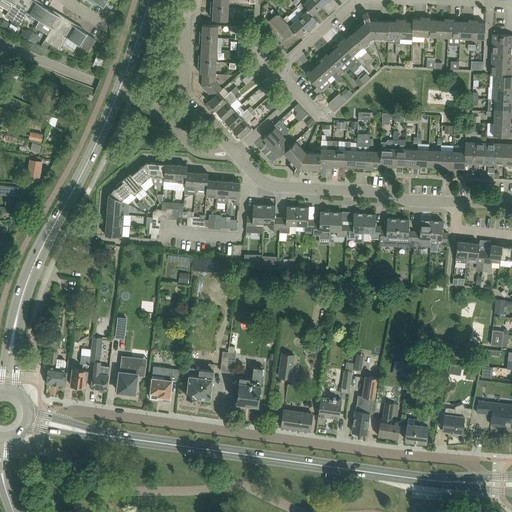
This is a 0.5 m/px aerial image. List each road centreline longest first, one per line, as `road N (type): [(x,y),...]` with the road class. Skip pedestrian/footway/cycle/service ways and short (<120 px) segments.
road 1 (residential): [(483,477),(464,459),(79,409),(53,417)]
road 2 (secondary): [(459,481),(87,432)]
road 3 (secondary): [(12,338),(35,260),(107,118),(148,0)]
road 4 (residential): [(511,197),(482,204),(404,200),(386,191),(268,186),(257,177)]
road 5 (residential): [(234,151),(185,95),(186,13),(194,0)]
road 6 (residential): [(168,232),(241,237),(245,181),(257,177)]
